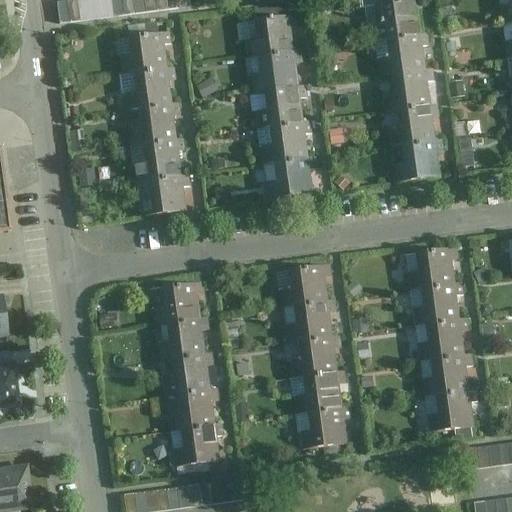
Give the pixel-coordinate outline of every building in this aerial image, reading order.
[(191,0),(74,0),(61,2),(63,23),(192,7),(191,0)] [(373,26),(375,40),(422,34),(419,12),(424,11),(422,0),(390,4),(389,0),(343,0),(344,11),(363,10),(366,27),(373,26)] [(511,0),(497,0),(501,24),(511,22),(511,0)] [(242,23),(247,58),(293,52),(290,29),(298,28),(296,16),(242,23)] [(511,22),(501,24),(506,61),(511,59),(511,22)] [(115,39),(120,75),(167,69),(164,46),(170,45),(169,33),(115,39)] [(428,34),(422,34),(375,40),(379,76),(425,71),(422,48),(430,47),(428,34)] [(247,58),(252,95),(298,88),(295,64),(303,64),(301,50),(293,52),(247,58)] [(120,75),(125,112),(172,106),(169,83),(175,82),(174,69),(167,69),(120,75)] [(433,70),(425,71),(379,76),(384,113),(429,106),(426,84),(435,83),(433,70)] [(252,95),(257,131),(303,124),(299,101),(307,100),(305,87),(298,88),(252,95)] [(125,112),(130,148),(176,142),(173,118),(180,117),(178,105),(172,106),(125,112)] [(438,105),(429,106),(384,113),(389,149),(435,142),(431,119),(440,118),(438,105)] [(257,131),(262,167),(307,160),(304,136),(312,135),(310,122),(303,124),(257,131)] [(130,148),(135,184),(181,178),(178,154),(184,153),(183,141),(176,142),(130,148)] [(442,142),(435,142),(389,149),(394,186),(440,180),(436,155),(444,155),(442,142)] [(0,233),(12,232),(1,150),(0,149),(0,233)] [(262,167),(267,204),(312,198),(310,172),(317,171),(315,159),(307,160),(262,167)] [(135,184),(140,221),(186,215),(183,189),(189,188),(188,178),(181,178),(135,184)] [(403,256),(408,292),(453,286),(451,262),(458,261),(457,249),(403,256)] [(280,293),(282,308),(327,302),(324,280),(332,279),(330,267),(286,274),(288,292),(280,293)] [(408,292),(413,327),(459,321),(456,298),(464,297),(462,284),(453,286),(408,292)] [(149,292),(154,327),(199,322),(197,297),(205,296),(204,285),(149,292)] [(0,340),(9,339),(3,298),(0,298),(0,340)] [(282,308),(287,346),(332,339),(327,302),(282,308)] [(413,327),(418,364),(464,357),(461,334),(468,333),(466,320),(459,321),(413,327)] [(154,327),(158,363),(204,357),(201,333),(209,331),(208,321),(199,322),(154,327)] [(287,346),(292,383),(337,376),(334,351),(341,350),(339,338),(332,339),(287,346)] [(158,363),(163,398),(209,393),(206,369),(214,367),(212,355),(204,357),(158,363)] [(418,364),(423,400),(470,393),(467,370),(473,369),(471,356),(464,357),(418,364)] [(15,365),(0,367),(0,411),(21,409),(15,365)] [(292,383),(296,417),(342,411),(338,387),(345,386),(344,375),(337,376),(292,383)] [(163,398),(169,435),(214,430),(211,405),(218,404),(217,391),(209,393),(163,398)] [(423,400),(428,437),(475,430),(472,405),(478,404),(476,392),(470,393),(423,400)] [(296,417),(301,454),(347,447),(343,423),(351,422),(349,410),(342,411),(296,417)] [(169,435),(174,473),(219,467),(215,440),(223,439),(221,428),(214,430),(169,435)] [(511,443),(470,449),(473,470),(511,464),(511,443)] [(28,468),(0,472),(0,511),(23,511),(35,511),(28,468)] [(244,477),(122,492),(124,511),(159,511),(247,501),(244,477)] [(511,511),(511,497),(475,503),(476,511),(511,511)]
